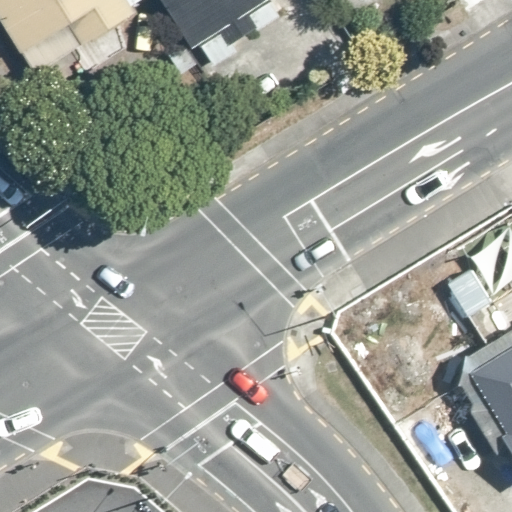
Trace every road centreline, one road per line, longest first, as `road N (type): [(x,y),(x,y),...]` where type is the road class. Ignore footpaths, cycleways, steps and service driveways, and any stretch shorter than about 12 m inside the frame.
road 1 (secondary): [(511,82),(311,199),(111,330)]
road 2 (secondary): [(111,330),(259,425),(308,465),(347,511)]
road 3 (secondary): [(0,251),(111,330)]
road 4 (secondary): [(111,330),(0,403)]
